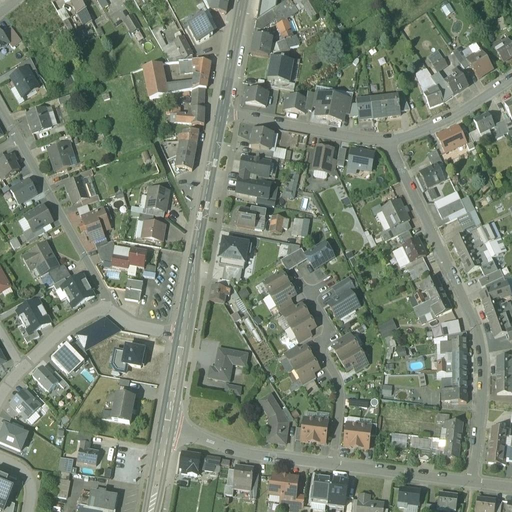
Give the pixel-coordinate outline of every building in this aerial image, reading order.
[(70,0),(77,15),(85,10),(80,0),(70,0)] [(277,0),(260,0),(256,23),(272,12),(276,9),(277,0)] [(272,12),(278,20),(284,16),(286,21),(299,14),(295,8),(307,0),(295,0),(291,3),(289,0),(276,9),(272,12)] [(213,4),(206,3),(207,7),(209,10),(211,11),(211,13),(226,15),(228,7),(213,4)] [(305,9),(314,22),(321,17),(312,4),(305,9)] [(445,15),(452,12),(449,5),(442,8),(445,15)] [(272,12),(256,23),(255,32),(260,33),(275,22),(278,20),(272,12)] [(189,19),(190,23),(201,18),(199,14),(189,19)] [(204,21),(206,25),(212,22),(208,15),(202,18),(204,21)] [(278,20),(275,22),(283,43),(277,45),(280,55),(288,52),(296,49),(286,21),(284,16),(278,20)] [(132,19),(124,24),(131,35),(139,31),(132,19)] [(502,20),(496,22),(500,32),(506,29),(502,20)] [(206,25),(204,21),(188,29),(197,47),(213,39),(206,25)] [(9,45),(12,49),(20,43),(10,30),(2,36),(9,45)] [(0,52),(9,45),(2,36),(0,33),(0,52)] [(271,41),(255,38),(251,56),(268,59),(271,41)] [(502,46),(494,52),(502,65),(511,58),(511,49),(507,41),(501,45),(502,46)] [(184,44),(176,48),(182,59),(186,57),(189,55),(184,44)] [(380,44),(375,48),(377,54),(384,52),(380,44)] [(176,48),(171,51),(176,61),(182,59),(176,48)] [(458,50),(452,54),(454,56),(460,66),(464,71),(470,67),(466,62),(467,62),(458,50)] [(431,63),(440,57),(437,51),(427,57),(431,63)] [(280,55),(272,58),(272,60),(282,62),(282,61),(284,62),(284,63),(288,63),(288,52),(280,55)] [(467,62),(466,62),(470,67),(478,80),(492,71),(483,57),(480,53),(467,62)] [(454,56),(448,60),(455,70),(460,66),(454,56)] [(30,60),(18,67),(22,74),(27,71),(30,74),(36,71),(30,60)] [(272,60),(267,82),(273,83),(289,86),(289,85),(293,64),(288,63),(284,63),(284,62),(282,61),(282,62),(272,60)] [(197,64),(187,64),(188,72),(196,71),(197,64)] [(210,66),(197,64),(196,71),(195,79),(208,81),(210,66)] [(161,68),(143,72),(150,102),(168,99),(166,92),(161,68)] [(22,74),(11,80),(22,99),(38,89),(30,74),(27,71),(22,74)] [(444,84),(443,84),(453,97),(467,88),(456,71),(451,74),(454,77),(444,84)] [(444,84),(438,75),(430,80),(437,90),(443,105),(453,97),(443,84),(444,84)] [(429,78),(419,84),(423,95),(437,90),(430,80),(429,78)] [(208,81),(195,79),(193,86),(192,94),(193,94),(204,91),(206,91),(208,81)] [(289,86),(273,83),(272,90),(293,94),(295,86),(289,85),(289,86)] [(193,86),(166,92),(168,99),(176,97),(192,94),(193,86)] [(423,95),(423,96),(429,110),(443,105),(437,90),(423,95)] [(204,91),(193,94),(192,111),(203,111),(204,91)] [(268,95),(248,92),(245,106),(265,109),(268,95)] [(315,96),(308,95),(306,102),(307,102),(305,112),(311,113),(312,109),(315,96)] [(321,96),(315,95),(315,96),(312,109),(318,111),(321,96)] [(333,98),(321,96),(318,111),(317,119),(329,121),(333,98)] [(176,97),(168,99),(168,111),(176,111),(176,97)] [(346,101),(333,98),(329,121),(342,123),(343,115),(346,101)] [(306,102),(287,99),(285,112),(305,116),(305,112),(307,102),(306,102)] [(398,99),(384,101),(386,119),(400,117),(399,113),(398,101),(398,99)] [(404,100),(398,101),(399,113),(409,112),(404,100)] [(352,102),(346,101),(343,115),(349,116),(351,107),(352,102)] [(384,101),(370,102),(373,120),(373,121),(386,119),(384,101)] [(370,102),(356,104),(357,106),(358,119),(359,122),(373,120),(370,102)] [(357,106),(351,107),(349,116),(349,120),(358,119),(357,106)] [(45,110),(26,116),(32,135),(52,129),(45,110)] [(176,111),(168,111),(167,125),(186,126),(186,119),(178,118),(178,111),(176,111)] [(192,111),(189,111),(188,119),(186,119),(186,126),(191,126),(191,127),(204,128),(205,112),(192,111)] [(488,116),(473,123),(479,136),(494,129),(493,128),(488,116)] [(511,128),(508,120),(502,123),(507,134),(511,131),(511,128)] [(502,123),(493,128),(494,129),(496,133),(493,134),(496,140),(507,134),(502,123)] [(239,126),(238,137),(248,139),(250,128),(239,126)] [(458,129),(437,139),(445,155),(465,145),(461,135),(458,129)] [(273,136),(254,132),(251,150),(261,151),(270,153),(273,136)] [(467,133),(461,135),(465,145),(469,152),(474,149),(467,133)] [(199,134),(183,135),(182,142),(182,145),(196,148),(199,134)] [(70,137),(58,141),(61,147),(69,145),(72,144),(70,137)] [(61,147),(49,151),(53,164),(52,164),(55,173),(69,169),(66,161),(74,158),(69,145),(61,147)] [(182,145),(180,145),(180,148),(178,160),(194,162),(196,148),(182,145)] [(333,152),(317,149),(313,173),(328,176),(331,163),(333,152)] [(346,152),(339,151),(336,168),(343,169),(346,152)] [(436,152),(426,156),(428,162),(438,157),(436,152)] [(371,173),(374,157),(352,153),(349,169),(371,173)] [(5,160),(0,162),(0,172),(1,172),(5,179),(19,171),(11,157),(5,160)] [(272,160),(256,157),(255,163),(271,166),(272,160)] [(438,157),(428,162),(432,169),(436,167),(442,165),(438,157)] [(178,160),(168,164),(173,177),(184,172),(176,170),(178,160)] [(178,160),(176,170),(184,172),(192,173),(194,162),(178,160)] [(255,163),(243,161),(240,176),(241,176),(253,178),(268,181),(271,166),(255,163)] [(337,164),(331,163),(328,176),(338,177),(335,172),(337,164)] [(449,179),(442,165),(436,167),(443,182),(449,179)] [(432,169),(419,175),(426,191),(443,182),(436,167),(432,169)] [(91,172),(80,175),(82,181),(93,177),(91,172)] [(253,178),(241,176),(240,182),(252,184),(253,178)] [(289,191),(296,193),(299,177),(292,176),(289,191)] [(82,181),(64,187),(67,195),(69,195),(73,206),(81,202),(89,200),(84,187),(82,181)] [(29,182),(10,191),(18,206),(37,196),(29,182)] [(252,184),(240,182),(239,182),(236,196),(257,200),(268,202),(270,188),(252,184)] [(89,200),(96,197),(92,184),(84,187),(89,200)] [(277,189),(270,188),(268,202),(275,203),(277,189)] [(430,201),(437,199),(433,189),(427,192),(430,201)] [(169,194),(149,190),(146,211),(164,215),(165,215),(169,194)] [(294,201),(296,193),(289,191),(284,190),(282,198),(294,201)] [(456,194),(433,205),(441,221),(448,218),(464,210),(456,194)] [(81,202),(83,208),(99,202),(97,197),(96,197),(89,200),(81,202)] [(268,202),(257,200),(256,206),(274,209),(275,203),(268,202)] [(399,202),(381,210),(383,215),(391,231),(403,225),(409,222),(399,202)] [(87,207),(78,209),(80,215),(88,214),(87,207)] [(371,211),(375,219),(383,215),(381,210),(380,207),(371,211)] [(43,208),(25,218),(32,229),(33,232),(41,228),(51,222),(43,208)] [(464,210),(448,218),(450,223),(466,215),(464,210)] [(164,215),(146,211),(145,217),(154,218),(163,220),(164,215)] [(250,213),(240,211),(238,219),(237,219),(236,226),(237,226),(237,227),(254,231),(256,220),(257,212),(251,211),(250,213)] [(103,212),(82,219),(91,243),(94,243),(104,239),(103,238),(99,227),(108,223),(103,212)] [(266,214),(257,212),(256,220),(264,221),(266,214)] [(472,220),(469,214),(457,220),(463,233),(475,227),(475,226),(472,220)] [(145,217),(139,216),(138,224),(144,225),(152,226),(154,218),(145,217)] [(283,220),(273,218),(270,234),(280,236),(281,230),(283,220)] [(304,222),(296,221),(293,237),(301,238),(304,222)] [(152,226),(144,225),(141,241),(162,244),(165,228),(152,226)] [(391,231),(381,236),(385,244),(398,238),(401,236),(407,233),(403,225),(391,231)] [(479,225),(475,226),(475,227),(463,233),(465,236),(469,235),(472,242),(469,244),(470,247),(482,241),(477,233),(481,231),(479,225)] [(33,232),(32,229),(24,234),(29,242),(44,234),(41,228),(33,232)] [(482,241),(470,247),(473,253),(480,249),(485,247),(492,244),(493,243),(486,228),(481,231),(477,233),(482,241)] [(407,233),(401,236),(405,243),(411,240),(407,233)] [(465,236),(453,242),(460,259),(473,253),(470,247),(469,244),(472,242),(469,235),(465,236)] [(405,243),(401,236),(398,238),(403,248),(413,244),(411,240),(405,243)] [(104,239),(94,243),(96,249),(108,245),(105,237),(103,238),(104,239)] [(15,240),(10,243),(14,250),(19,247),(15,240)] [(248,246),(224,241),(219,267),(224,268),(242,271),(243,272),(248,246)] [(413,244),(403,248),(403,249),(410,264),(411,265),(422,259),(425,258),(417,241),(413,244)] [(96,249),(101,263),(112,264),(115,248),(113,243),(96,249)] [(46,244),(36,249),(37,251),(23,259),(28,268),(34,265),(40,276),(42,277),(50,273),(51,276),(59,271),(49,253),(50,253),(51,251),(46,244)] [(498,256),(492,244),(485,247),(491,260),(498,256)] [(305,257),(308,261),(314,271),(330,260),(327,255),(330,253),(325,245),(305,257)] [(491,260),(485,247),(480,249),(488,266),(493,263),(491,260)] [(131,251),(115,248),(113,257),(130,260),(131,251)] [(403,249),(393,254),(400,270),(405,268),(405,267),(410,264),(403,249)] [(488,266),(480,249),(473,253),(481,270),(488,266)] [(301,250),(291,256),(297,267),(308,261),(305,257),(301,250)] [(147,254),(131,251),(130,260),(128,268),(129,268),(144,270),(147,254)] [(473,253),(460,259),(468,275),(480,270),(481,270),(473,253)] [(291,256),(280,262),(287,273),(297,267),(291,256)] [(130,260),(113,257),(111,268),(128,271),(129,268),(128,268),(130,260)] [(422,259),(411,265),(413,271),(414,271),(425,265),(422,259)] [(481,270),(480,270),(484,279),(497,273),(493,263),(488,266),(481,270)] [(410,264),(405,267),(405,268),(408,273),(413,271),(411,265),(410,264)] [(425,265),(414,271),(418,279),(429,274),(425,265)] [(59,271),(51,276),(56,285),(69,277),(65,268),(59,271)] [(239,285),(242,271),(224,268),(222,282),(229,283),(239,285)] [(0,271),(0,293),(9,288),(0,271)] [(484,279),(478,282),(482,289),(486,288),(503,279),(504,279),(500,272),(497,273),(484,279)] [(282,275),(263,286),(270,297),(288,286),(282,275)] [(67,286),(61,289),(67,299),(89,287),(83,277),(67,286)] [(503,279),(486,288),(488,294),(496,290),(506,287),(503,279)] [(65,280),(53,287),(56,292),(61,289),(67,286),(65,280)] [(348,280),(332,289),(338,299),(349,292),(350,293),(354,290),(348,280)] [(436,280),(423,286),(426,293),(431,302),(444,296),(436,280)] [(143,285),(128,282),(127,291),(140,293),(142,293),(143,285)] [(288,286),(270,297),(277,308),(289,301),(295,297),(288,286)] [(89,287),(67,299),(72,310),(94,298),(89,287)] [(488,294),(481,298),(483,306),(496,301),(500,300),(501,301),(509,297),(506,287),(496,290),(488,294)] [(226,290),(211,288),(209,302),(224,305),(226,290)] [(140,293),(127,291),(125,301),(138,303),(140,293)] [(246,291),(239,295),(243,302),(249,298),(246,291)] [(338,299),(328,305),(338,321),(359,308),(350,293),(349,292),(338,299)] [(41,293),(29,300),(32,305),(38,302),(44,298),(41,293)] [(421,296),(414,299),(419,308),(425,305),(421,296)] [(444,296),(431,302),(439,319),(452,312),(444,296)] [(289,301),(277,308),(280,313),(292,306),(289,301)] [(498,307),(496,301),(483,306),(489,323),(502,318),(498,307)] [(32,305),(16,314),(23,325),(45,313),(38,302),(32,305)] [(419,308),(413,311),(418,320),(433,315),(435,320),(439,319),(431,302),(425,305),(419,308)] [(292,306),(280,313),(283,318),(295,311),(292,306)] [(295,311),(283,318),(290,329),(308,318),(302,307),(295,311)] [(45,313),(23,325),(29,337),(36,333),(51,325),(45,313)] [(236,314),(230,317),(234,324),(240,320),(236,314)] [(509,326),(506,317),(502,318),(508,336),(511,334),(509,326)] [(308,318),(290,329),(297,340),(309,333),(315,329),(308,318)] [(502,318),(489,323),(495,340),(507,336),(508,336),(502,318)] [(106,319),(75,337),(79,342),(84,352),(120,332),(106,319)] [(376,329),(387,351),(397,349),(392,337),(394,336),(392,333),(397,331),(393,321),(376,329)] [(457,322),(430,328),(433,339),(460,333),(457,322)] [(297,340),(290,329),(285,332),(291,343),(297,340)] [(29,337),(24,339),(27,345),(39,338),(36,333),(29,337)] [(309,333),(297,340),(300,345),(312,338),(309,333)] [(349,335),(337,342),(340,347),(352,340),(349,335)] [(465,335),(447,338),(447,345),(455,344),(455,342),(465,342),(465,335)] [(340,347),(334,351),(340,362),(359,351),(352,340),(340,347)] [(71,350),(83,362),(87,358),(84,352),(79,342),(71,350)] [(465,342),(455,342),(455,344),(447,345),(447,355),(448,355),(448,357),(452,357),(466,357),(465,342)] [(52,361),(68,377),(83,362),(71,350),(67,346),(52,361)] [(296,348),(284,355),(287,360),(299,353),(296,348)] [(397,349),(400,359),(407,358),(405,351),(403,351),(402,348),(397,349)] [(144,352),(126,349),(125,354),(123,366),(127,367),(141,370),(141,367),(144,367),(146,356),(143,355),(144,352)] [(299,353),(287,360),(294,371),(312,360),(305,349),(299,353)] [(247,356),(218,351),(215,370),(210,369),(208,379),(229,383),(232,366),(245,368),(247,356)] [(365,362),(359,351),(340,362),(347,373),(353,369),(365,362)] [(125,354),(115,352),(112,367),(116,373),(125,375),(127,367),(123,366),(125,354)] [(448,357),(448,362),(446,363),(446,362),(438,362),(438,375),(445,375),(452,375),(452,357),(448,357)] [(466,375),(466,357),(452,357),(452,375),(466,375)] [(312,360),(294,371),(300,382),(312,375),(319,371),(312,360)] [(511,360),(497,360),(497,378),(511,378),(511,360)] [(365,362),(353,369),(356,375),(368,367),(365,362)] [(43,369),(33,379),(49,395),(59,386),(51,378),(43,369)] [(56,374),(51,378),(59,386),(64,390),(68,386),(56,374)] [(312,375),(300,382),(303,387),(313,382),(315,380),(312,375)] [(452,375),(445,375),(444,379),(445,381),(449,381),(449,385),(453,385),(453,393),(467,393),(466,375),(452,375)] [(424,376),(418,377),(420,389),(426,388),(424,376)] [(511,378),(497,378),(497,396),(510,396),(511,378)] [(449,385),(449,381),(445,381),(444,381),(443,393),(453,393),(453,385),(449,385)] [(303,387),(303,388),(309,398),(319,392),(313,382),(303,387)] [(241,390),(227,387),(225,395),(240,397),(241,390)] [(391,398),(392,389),(382,388),(381,397),(391,398)] [(26,422),(40,410),(33,402),(25,393),(11,406),(26,422)] [(467,405),(467,393),(453,393),(443,393),(441,393),(442,403),(458,402),(458,405),(467,405)] [(135,400),(117,397),(113,414),(112,423),(130,426),(135,400)] [(281,414),(271,397),(260,404),(269,420),(265,444),(285,447),(288,425),(281,414)] [(37,398),(33,402),(40,410),(46,415),(50,411),(37,398)] [(293,422),(286,410),(281,414),(288,425),(293,422)] [(113,414),(104,412),(102,421),(112,423),(113,414)] [(449,417),(438,415),(437,423),(445,423),(448,424),(449,417)] [(316,422),(304,420),(303,430),(301,443),(308,444),(308,442),(313,443),(316,422)] [(328,423),(316,422),(313,443),(318,443),(318,445),(325,446),(328,423)] [(462,426),(448,424),(447,431),(446,442),(460,443),(462,426)] [(13,425),(11,430),(21,435),(24,429),(13,425)] [(359,427),(347,425),(344,448),(356,450),(359,427)] [(370,428),(359,427),(356,450),(368,451),(370,437),(371,428),(370,428)] [(0,444),(20,453),(27,437),(21,435),(11,430),(5,428),(0,440),(0,444)] [(506,430),(492,429),(490,447),(504,449),(505,438),(506,430)] [(92,436),(79,434),(77,443),(81,444),(81,443),(90,445),(92,436)] [(390,446),(414,449),(415,436),(391,434),(390,446)] [(460,443),(446,442),(445,452),(444,460),(458,462),(460,443)] [(90,445),(81,443),(81,444),(77,464),(96,468),(99,454),(89,452),(90,445)] [(504,449),(490,447),(488,465),(502,466),(504,449)] [(510,449),(504,449),(502,466),(505,467),(506,459),(509,460),(510,449)] [(432,453),(420,451),(418,462),(431,463),(432,453)] [(200,457),(182,454),(179,471),(181,471),(181,474),(197,477),(198,470),(200,457)] [(220,461),(200,457),(198,470),(214,473),(215,467),(219,468),(219,466),(220,461)] [(72,463),(61,461),(59,473),(70,475),(72,463)] [(253,470),(235,468),(234,475),(232,475),(231,480),(234,481),(233,489),(234,489),(242,490),(242,486),(251,487),(253,474),(253,470)] [(70,475),(59,473),(57,481),(68,483),(70,475)] [(232,475),(229,474),(226,497),(233,498),(234,489),(233,489),(234,481),(231,480),(232,475)] [(259,475),(253,474),(251,487),(249,500),(255,501),(259,475)] [(280,478),(273,477),(272,486),(270,486),(269,497),(268,503),(280,504),(280,503),(291,504),(294,505),(295,496),(297,480),(289,479),(287,475),(284,475),(280,478)] [(0,511),(4,511),(8,504),(17,485),(1,478),(0,479),(0,511)] [(331,481),(315,479),(313,491),(312,491),(311,502),(312,502),(328,504),(329,498),(331,481)] [(347,483),(331,481),(329,498),(337,499),(337,505),(343,506),(344,506),(344,500),(345,500),(345,494),(348,495),(349,490),(346,490),(347,483)] [(419,493),(401,491),(398,509),(406,510),(407,506),(418,508),(419,493)] [(100,496),(92,495),(90,502),(82,502),(81,508),(89,509),(89,510),(97,511),(113,511),(116,499),(105,497),(105,495),(100,494),(100,496)] [(455,511),(457,498),(439,495),(437,508),(436,511),(450,511),(452,511),(455,511)] [(304,497),(295,496),(294,505),(291,504),(289,511),(302,511),(303,509),(304,497)] [(369,498),(359,496),(357,511),(382,511),(383,506),(368,504),(369,498)] [(337,499),(329,498),(328,504),(328,507),(327,509),(342,511),(343,506),(337,505),(337,499)] [(345,500),(344,500),(344,506),(343,506),(342,511),(349,511),(351,511),(353,501),(345,500)] [(495,502),(477,500),(475,511),(494,511),(495,505),(495,502)] [(328,504),(312,502),(310,510),(322,511),(324,511),(325,507),(328,507),(328,504)]
